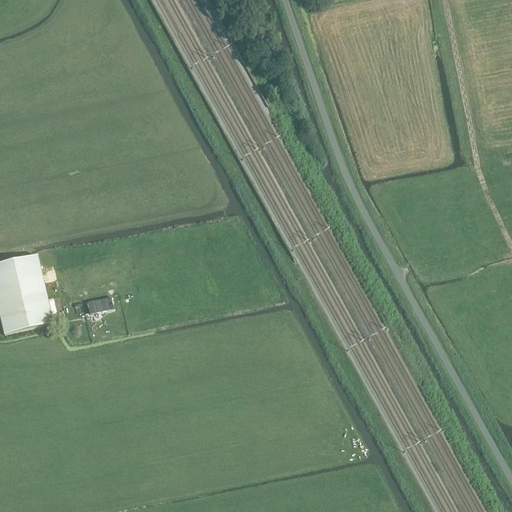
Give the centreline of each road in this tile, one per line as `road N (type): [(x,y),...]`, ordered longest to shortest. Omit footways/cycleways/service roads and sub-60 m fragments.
road 1 (track): [(139,0),(421,511)]
road 2 (unclassified): [(285,0),(362,211),(511,479)]
road 3 (track): [(511,247),(481,181),(446,0)]
